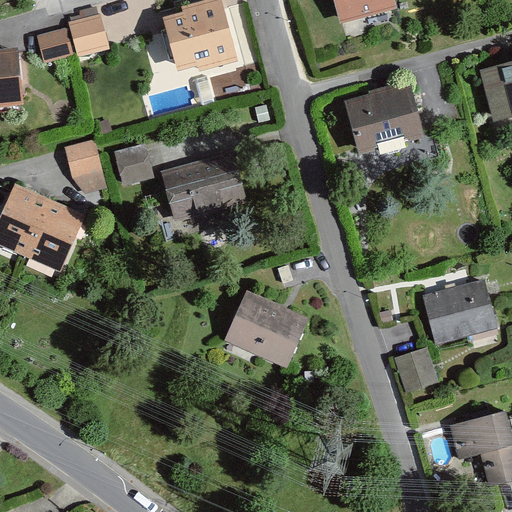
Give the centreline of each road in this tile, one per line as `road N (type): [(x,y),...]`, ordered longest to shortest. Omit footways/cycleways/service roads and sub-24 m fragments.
road 1 (residential): [(268,0),(418,511)]
road 2 (residential): [(141,511),(0,410)]
